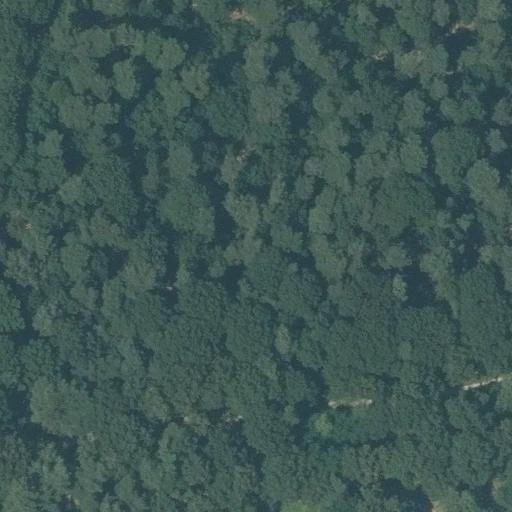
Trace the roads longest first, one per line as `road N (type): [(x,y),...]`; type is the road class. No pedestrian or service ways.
road 1 (unknown): [(0,394),(171,338),(330,352),(511,319)]
road 2 (track): [(60,445),(511,363)]
